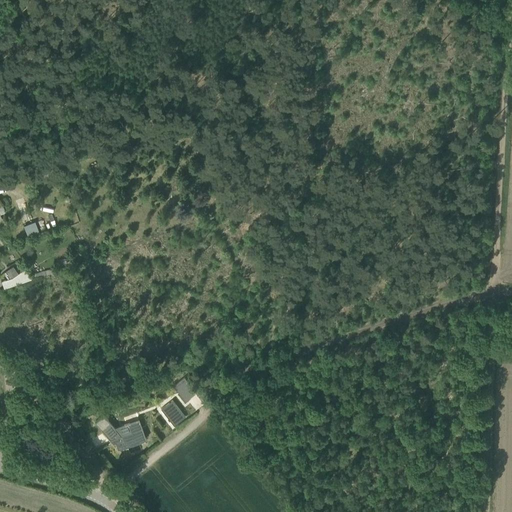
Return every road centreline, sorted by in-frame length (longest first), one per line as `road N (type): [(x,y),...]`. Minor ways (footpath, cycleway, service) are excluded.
road 1 (track): [(94,496),(124,484),(241,377),(278,356),(491,290)]
road 2 (track): [(507,0),(491,290)]
road 3 (track): [(491,290),(486,511)]
road 4 (tertiary): [(120,511),(87,492),(0,465)]
